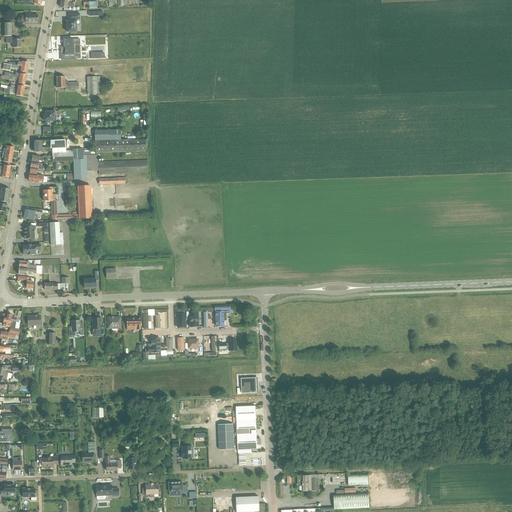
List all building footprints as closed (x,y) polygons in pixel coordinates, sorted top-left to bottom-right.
[(61,0),(61,2),(60,8),(66,9),(67,6),(74,7),(74,4),(68,3),(68,0),(70,0),(69,0),(61,0)] [(25,22),(38,22),(37,15),(30,15),(30,13),(25,13),(25,22)] [(69,21),(66,21),(67,32),(76,32),(76,21),(76,20),(78,20),(78,16),(80,16),(80,14),(68,14),(68,20),(69,20),(69,21)] [(3,37),(11,36),(11,23),(3,24),(3,37)] [(13,37),(6,38),(6,43),(11,43),(11,44),(13,44),(13,48),(21,48),(21,40),(13,39),(13,37)] [(65,52),(61,53),(62,60),(81,59),(80,54),(75,54),(74,45),(80,45),(80,39),(64,40),(64,48),(65,48),(65,52)] [(28,68),(9,65),(4,64),(3,70),(5,70),(10,71),(11,67),(14,68),(21,69),(20,72),(27,73),(28,68)] [(9,77),(4,76),(2,75),(1,78),(9,79),(12,79),(12,80),(19,81),(18,83),(25,85),(26,80),(9,77)] [(65,90),(79,90),(78,83),(68,83),(68,81),(65,81),(65,77),(57,77),(57,88),(65,88),(65,90)] [(101,94),(100,77),(87,77),(88,95),(101,94)] [(4,88),(4,90),(7,90),(6,94),(9,94),(10,92),(16,94),(16,95),(23,96),(24,91),(4,88)] [(54,116),(54,110),(50,110),(50,111),(49,112),(45,112),(45,115),(44,115),(44,117),(43,117),(43,120),(44,120),(44,121),(55,121),(56,121),(56,116),(54,116)] [(95,130),(95,140),(120,139),(120,129),(95,130)] [(145,138),(120,139),(95,140),(96,153),(146,151),(145,138)] [(65,140),(52,141),(52,152),(52,156),(52,158),(52,161),(53,160),(73,160),(83,159),(83,155),(83,154),(91,154),(93,154),(93,150),(83,150),(82,148),(72,148),(72,150),(66,150),(66,145),(65,140)] [(34,141),(34,151),(45,152),(45,151),(49,151),(49,150),(50,150),(50,148),(42,148),(42,144),(42,141),(34,141)] [(5,154),(13,155),(14,148),(5,146),(5,149),(6,149),(5,154)] [(13,155),(5,154),(5,159),(3,159),(2,161),(11,163),(13,155)] [(86,159),(83,159),(73,160),(73,174),(74,179),(74,180),(87,180),(86,170),(99,170),(99,174),(148,172),(148,160),(99,162),(99,161),(98,161),(98,154),(86,155),(86,159)] [(79,216),(58,216),(58,220),(91,219),(90,186),(78,187),(79,214),(79,216)] [(52,194),(52,187),(47,187),(47,190),(43,190),(44,201),(59,201),(59,194),(52,194)] [(0,196),(8,198),(10,189),(2,188),(1,193),(0,193),(0,196)] [(25,210),(24,218),(34,220),(34,219),(37,220),(38,216),(35,215),(35,212),(25,210)] [(59,223),(50,223),(51,246),(63,245),(63,233),(60,233),(59,223)] [(24,239),(34,238),(34,230),(35,230),(35,226),(25,227),(25,234),(24,234),(24,239)] [(41,250),(41,245),(23,245),(23,255),(36,254),(36,250),(41,250)] [(19,267),(18,274),(27,275),(27,272),(36,272),(36,274),(40,274),(41,274),(41,269),(42,266),(37,266),(36,269),(33,269),(19,267)] [(106,269),(106,278),(116,278),(116,269),(106,269)] [(95,279),(83,280),(84,284),(84,288),(90,288),(96,287),(96,284),(96,281),(97,281),(99,281),(99,278),(99,271),(95,271),(95,279)] [(33,289),(34,282),(29,281),(29,277),(20,276),(18,276),(18,281),(19,281),(23,281),(23,285),(26,285),(26,288),(33,289)] [(190,327),(199,327),(198,312),(190,313),(190,327)] [(223,312),(215,312),(216,327),(224,327),(223,312)] [(178,327),(186,327),(186,313),(178,314),(178,327)] [(4,323),(3,326),(9,327),(15,328),(16,322),(17,322),(18,319),(11,318),(12,315),(7,314),(6,318),(4,317),(3,323),(4,323)] [(34,329),(37,329),(40,329),(40,315),(36,316),(28,316),(28,325),(34,325),(34,329)] [(108,318),(108,329),(121,328),(120,318),(114,318),(114,317),(110,317),(110,318),(108,318)] [(93,329),(94,329),(94,335),(104,335),(104,324),(102,324),(101,318),(92,319),(93,329)] [(127,322),(126,322),(126,323),(127,323),(127,326),(127,330),(137,330),(141,330),(141,322),(141,318),(137,318),(127,319),(127,322)] [(72,321),(72,327),(68,327),(69,336),(75,336),(75,333),(76,332),(80,332),(80,335),(84,335),(84,328),(80,328),(80,321),(72,321)] [(1,332),(0,338),(7,340),(8,337),(15,338),(15,335),(19,336),(19,333),(20,329),(12,328),(10,328),(9,333),(5,332),(5,333),(1,332)] [(57,346),(57,341),(55,341),(55,333),(49,333),(48,345),(55,345),(55,346),(57,346)] [(160,338),(151,339),(152,348),(149,348),(149,353),(160,352),(160,338)] [(171,339),(166,339),(167,346),(164,346),(164,348),(167,348),(167,351),(172,351),(171,339)] [(198,339),(188,339),(188,349),(198,349),(198,339)] [(3,352),(5,352),(5,354),(10,353),(10,349),(17,349),(16,346),(10,346),(4,347),(0,345),(0,351),(2,352),(3,352)] [(0,367),(0,375),(1,375),(0,377),(0,378),(6,379),(6,378),(9,379),(10,373),(7,373),(8,373),(4,372),(5,369),(10,368),(12,368),(12,370),(19,370),(18,365),(10,365),(4,366),(4,368),(0,367)] [(241,379),(242,394),(257,393),(256,378),(241,379)] [(233,410),(230,409),(230,407),(224,406),(224,415),(233,416),(233,410)] [(256,422),(255,406),(243,406),(236,407),(238,453),(242,453),(246,453),(249,453),(252,453),(257,453),(257,448),(256,422)] [(235,449),(234,424),(219,425),(220,450),(235,449)] [(0,442),(12,442),(12,432),(2,432),(1,432),(0,431),(0,442)] [(191,446),(183,447),(183,450),(182,450),(182,458),(183,458),(183,459),(186,459),(186,460),(187,461),(189,461),(189,460),(189,459),(192,459),(192,458),(194,458),(193,447),(191,447),(191,446)] [(92,453),(82,453),(82,462),(88,462),(88,463),(93,463),(93,459),(95,459),(95,454),(92,455),(92,453)] [(41,459),(39,459),(40,467),(42,467),(53,466),(53,464),(58,464),(58,456),(53,457),(53,458),(50,459),(49,457),(47,457),(46,459),(41,459)] [(72,463),(75,463),(75,456),(71,456),(71,457),(69,457),(68,456),(66,456),(65,457),(61,457),(61,460),(60,461),(60,466),(65,466),(65,465),(72,465),(72,463)] [(109,456),(106,457),(106,464),(106,471),(117,470),(117,468),(121,468),(121,465),(121,460),(117,461),(117,460),(110,460),(109,456)] [(22,457),(12,458),(13,470),(22,470),(22,461),(22,457)] [(136,458),(128,458),(128,463),(128,470),(132,470),(136,469),(136,463),(136,458)] [(349,485),(368,484),(368,473),(348,474),(349,485)] [(311,475),(311,476),(308,476),(299,476),(297,478),(298,485),(299,487),(302,487),(302,493),(309,492),(309,491),(312,491),(319,491),(319,479),(323,479),(323,475),(311,475)] [(183,485),(182,482),(168,483),(169,492),(176,492),(176,496),(181,495),(181,493),(187,493),(187,485),(183,485)] [(146,485),(146,487),(146,494),(146,495),(150,495),(150,497),(154,497),(154,494),(159,494),(158,485),(154,485),(153,484),(149,484),(149,485),(146,485)] [(15,489),(15,485),(14,485),(4,485),(4,486),(4,488),(0,488),(0,491),(1,496),(4,496),(4,493),(15,493),(15,489)] [(105,498),(105,496),(112,495),(112,496),(119,496),(119,489),(112,489),(112,486),(96,487),(97,496),(97,498),(97,499),(98,500),(99,500),(103,500),(104,499),(105,499),(105,498)] [(27,488),(23,488),(23,497),(31,497),(31,501),(36,501),(36,497),(35,497),(35,489),(27,489),(27,488)] [(334,509),(370,508),(369,493),(334,494),(334,509)] [(259,511),(265,511),(265,504),(258,504),(258,496),(235,497),(235,511),(241,511),(259,511)]
